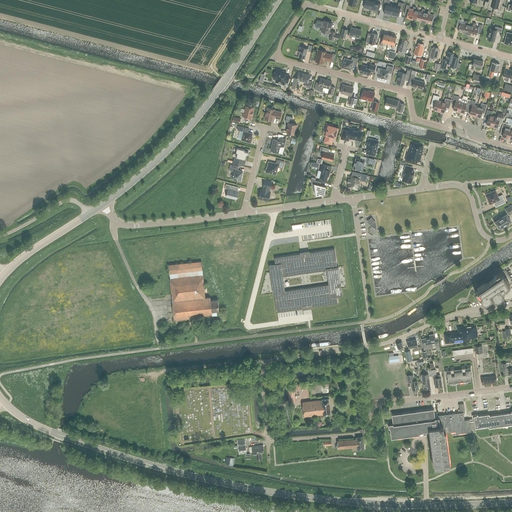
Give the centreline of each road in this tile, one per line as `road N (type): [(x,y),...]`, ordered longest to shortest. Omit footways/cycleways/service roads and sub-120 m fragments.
road 1 (secondary): [(425,506),(231,485),(51,431),(6,405)]
road 2 (residential): [(267,363),(262,379),(272,441),(358,434),(374,404),(511,387)]
road 3 (secondary): [(101,205),(186,130),(277,0)]
road 4 (residential): [(511,149),(417,121),(403,91),(277,56)]
road 5 (residential): [(267,363),(378,345),(457,314),(511,304)]
road 6 (unclassified): [(370,321),(164,349)]
road 7 (residential): [(439,40),(306,4),(277,56)]
road 8 (residential): [(245,213),(129,226),(101,205)]
road 9 (secondary): [(0,279),(101,205)]
road 10 (residential): [(352,199),(370,321)]
road 11 (residential): [(511,235),(483,235),(462,188),(424,189)]
